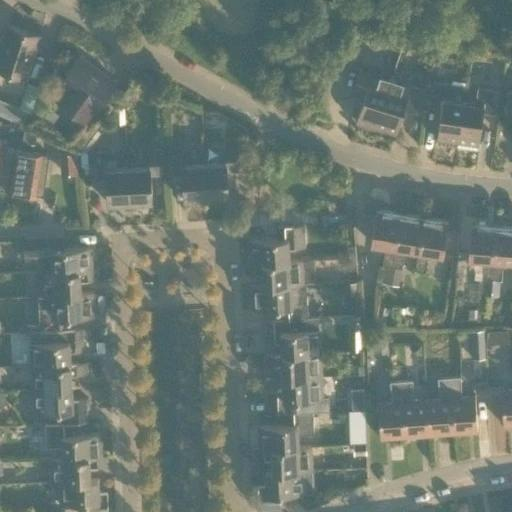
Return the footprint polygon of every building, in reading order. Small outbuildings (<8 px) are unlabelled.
[(0,49),(0,68),(26,77),(40,34),(8,24),(0,49)] [(51,96),(84,121),(69,142),(81,151),(114,105),(102,96),(115,79),(82,54),(59,86),(51,96)] [(392,78),(360,68),(352,92),(364,96),(356,121),(376,127),(392,78)] [(396,133),(404,109),(415,112),(423,88),(392,78),(376,127),(396,133)] [(457,146),(464,100),(466,85),(433,80),(429,103),(442,105),(436,143),(457,146)] [(33,111),(43,86),(29,81),(19,106),(31,111),(33,111)] [(475,102),(464,100),(457,146),(477,149),(483,111),(496,113),(499,90),(477,86),(475,102)] [(19,106),(0,98),(0,114),(26,124),(31,111),(19,106)] [(114,123),(125,123),(124,107),(114,107),(114,123)] [(22,141),(28,142),(30,130),(23,129),(22,141)] [(36,131),(30,130),(28,142),(35,143),(36,131)] [(229,197),(227,170),(239,169),(238,144),(225,145),(226,162),(205,163),(206,198),(229,197)] [(184,199),(206,198),(205,163),(183,164),(182,147),(169,148),(171,173),(183,172),(184,199)] [(0,184),(0,188),(21,192),(27,151),(7,148),(1,181),(0,184)] [(150,165),(128,167),(130,202),(152,201),(151,174),(163,173),(162,148),(149,148),(150,165)] [(27,151),(21,192),(43,195),(49,154),(27,151)] [(106,176),(108,203),(130,202),(128,167),(117,168),(116,159),(106,160),(105,151),(93,151),(94,177),(106,176)] [(60,153),(61,174),(78,173),(76,152),(60,153)] [(385,264),(392,266),(401,213),(376,209),(371,242),(385,245),(382,264),(385,264)] [(419,250),(424,216),(401,213),(392,266),(402,267),(405,248),(419,250)] [(419,250),(416,269),(425,271),(428,252),(443,254),(448,220),(424,216),(419,250)] [(482,278),(492,279),(495,225),(471,223),(468,257),(483,258),(482,278)] [(249,239),(250,261),(251,262),(289,260),(289,259),(289,247),(304,247),(303,224),(277,225),(278,237),(249,239)] [(511,226),(495,225),(492,279),(501,279),(503,260),(511,260),(511,226)] [(38,271),(41,271),(53,270),(92,269),(92,268),(91,246),(62,247),(62,235),(25,237),(26,259),(37,258),(38,271)] [(289,260),(251,262),(250,261),(245,262),(246,272),(263,271),(264,283),(264,284),(290,283),(303,283),(302,259),(289,259),(289,260)] [(390,277),(400,279),(402,267),(392,266),(390,277)] [(53,270),(41,271),(42,294),(55,294),(55,293),(81,292),(81,291),(80,279),(98,279),(98,268),(92,268),(92,269),(53,270)] [(492,279),(490,294),(500,295),(501,279),(492,279)] [(345,294),(357,293),(356,281),(345,282),(345,294)] [(282,318),(292,318),(308,317),(306,283),(303,283),(290,283),(264,284),(264,283),(252,284),(253,308),(281,306),(282,318)] [(81,291),(81,292),(55,293),(55,294),(42,294),(39,294),(41,329),(56,328),(67,328),(66,316),(95,315),(93,291),(81,291)] [(281,341),(282,353),(320,352),(319,316),(308,317),(292,318),(282,318),(266,319),(267,331),(265,331),(265,342),(281,341)] [(71,362),(70,351),(86,350),(85,339),(83,339),(82,327),(67,328),(56,328),(41,329),(30,329),(32,365),(71,363),(71,362)] [(471,330),(473,357),(486,357),(484,329),(471,330)] [(388,349),(388,335),(376,335),(377,349),(388,349)] [(282,364),(282,376),(322,374),(320,352),(282,353),(266,354),(266,364),(282,364)] [(71,362),(71,363),(32,365),(33,387),(72,386),(71,373),(87,372),(86,362),(71,362)] [(271,412),(287,411),(297,411),(296,399),(323,398),(322,374),(282,376),(283,389),(267,390),(268,400),(271,400),(271,412)] [(438,377),(439,398),(427,399),(430,434),(454,432),(450,376),(439,377),(438,377)] [(460,376),(450,376),(454,432),(478,430),(475,395),(462,396),(460,376)] [(413,379),(401,380),(405,436),(430,434),(427,399),(414,400),(413,379)] [(405,436),(401,380),(390,381),(391,401),(378,402),(381,437),(405,436)] [(71,421),(87,420),(86,408),(89,408),(88,398),(72,399),(72,386),(33,387),(34,411),(49,410),(49,422),(71,421)] [(503,425),(511,424),(511,388),(502,389),(503,425)] [(287,411),(287,423),(259,425),(260,447),(260,448),(299,446),(298,445),(298,433),(314,432),(313,410),(297,411),(287,411)] [(72,433),(71,421),(49,422),(45,422),(46,444),(63,443),(63,456),(102,455),(102,454),(101,432),(72,433)] [(299,446),(260,448),(260,447),(254,448),(255,458),(273,457),(273,469),(273,470),(304,469),(312,468),(311,445),(298,445),(299,446)] [(102,455),(63,456),(51,457),(52,480),(59,480),(91,478),(90,466),(108,465),(107,455),(102,454),(102,455)] [(284,510),(283,493),(313,491),(312,468),(304,469),(273,470),(273,469),(266,470),(266,483),(258,483),(260,511),(284,510)] [(59,480),(61,503),(84,502),(83,511),(107,511),(107,490),(99,490),(98,478),(91,478),(59,480)]
